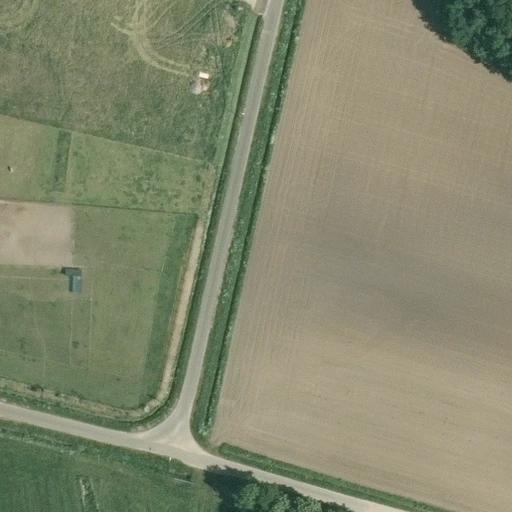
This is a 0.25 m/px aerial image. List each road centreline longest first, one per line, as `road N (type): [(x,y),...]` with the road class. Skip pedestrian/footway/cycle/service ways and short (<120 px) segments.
road 1 (unclassified): [(0,408),(148,446),(179,420),(274,0)]
road 2 (track): [(148,446),(369,511)]
